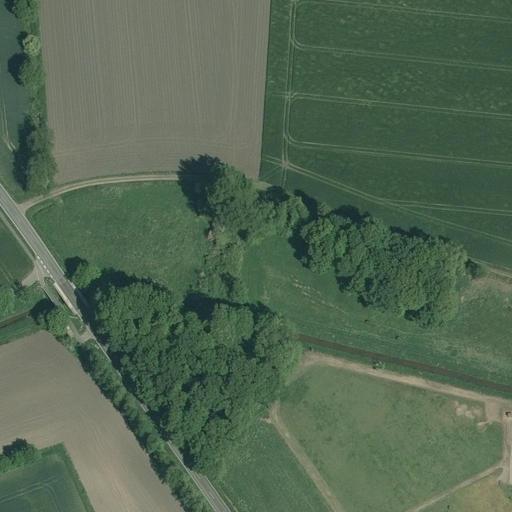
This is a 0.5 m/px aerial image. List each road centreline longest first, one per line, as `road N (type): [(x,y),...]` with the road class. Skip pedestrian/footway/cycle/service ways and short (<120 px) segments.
road 1 (track): [(511,271),(223,172),(82,178),(12,206)]
road 2 (tertiary): [(0,190),(225,511)]
